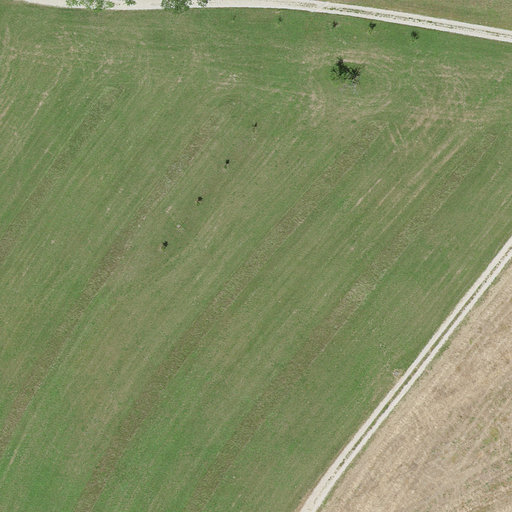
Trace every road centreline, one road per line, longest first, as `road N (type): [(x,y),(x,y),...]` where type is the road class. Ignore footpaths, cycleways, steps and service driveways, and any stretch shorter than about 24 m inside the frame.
road 1 (track): [(46,0),(284,3),(511,38)]
road 2 (track): [(511,242),(302,511)]
